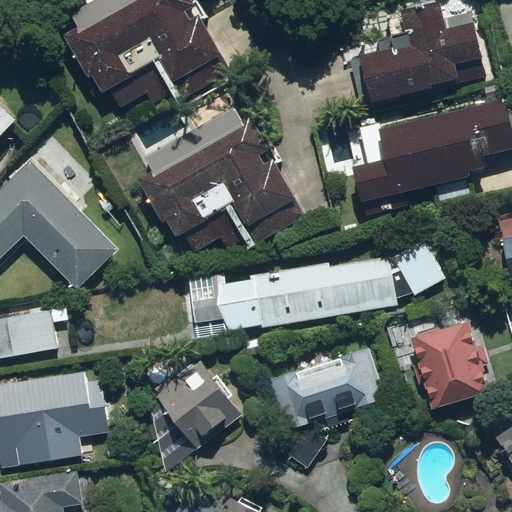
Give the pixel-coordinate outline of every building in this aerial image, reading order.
[(98,0),(65,16),(73,32),(58,39),(88,102),(105,94),(113,112),(149,95),(154,105),(224,71),(189,0),(98,0)] [(454,68),(484,61),(470,0),(435,0),(383,12),(391,49),(356,57),(367,103),(458,82),(454,68)] [(154,142),(157,148),(139,158),(146,171),(133,179),(179,262),(220,239),(225,249),(250,236),(255,244),(301,218),(235,98),(154,142)] [(375,122),(346,129),(353,158),(339,161),(350,206),(481,175),(478,162),(511,154),(511,139),(503,101),(377,131),(375,122)] [(0,135),(15,121),(0,105),(0,135)] [(73,293),(116,249),(46,181),(52,175),(33,157),(0,189),(0,257),(18,239),(73,293)] [(511,280),(511,237),(498,240),(507,281),(511,280)] [(221,323),(223,332),(396,309),(395,302),(445,279),(427,240),(389,257),(248,276),(249,280),(226,284),(224,271),(188,277),(195,327),(221,323)] [(54,308),(2,316),(8,358),(60,350),(54,308)] [(469,317),(406,337),(429,412),(492,392),(469,317)] [(338,353),(298,365),(299,369),(267,379),(283,431),(386,400),(370,348),(339,357),(338,353)] [(134,437),(164,477),(245,415),(198,354),(142,396),(159,418),(134,437)] [(99,435),(87,369),(0,382),(0,472),(79,459),(76,440),(99,435)] [(137,379),(108,378),(107,399),(135,400),(137,379)] [(511,423),(504,428),(486,442),(511,476),(511,423)] [(0,502),(0,511),(62,511),(62,507),(83,504),(79,474),(0,484),(0,495),(1,503),(0,502)] [(235,503),(221,495),(211,511),(262,511),(261,511),(264,506),(241,493),(235,503)]
